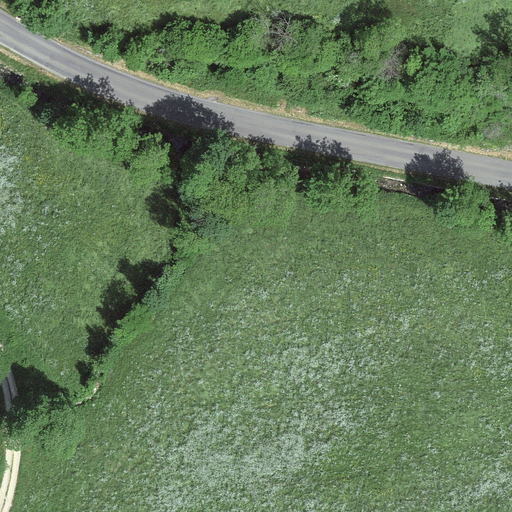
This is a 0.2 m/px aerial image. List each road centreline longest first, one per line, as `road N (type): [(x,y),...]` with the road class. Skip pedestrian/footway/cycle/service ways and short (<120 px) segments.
road 1 (secondary): [(511,172),(219,118),(78,68),(0,22)]
road 2 (track): [(0,354),(16,443),(0,511)]
